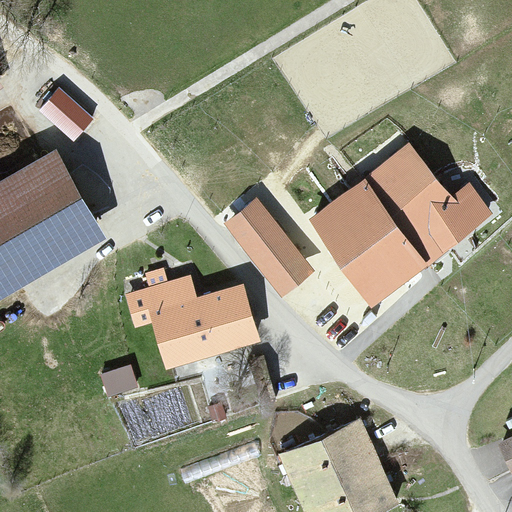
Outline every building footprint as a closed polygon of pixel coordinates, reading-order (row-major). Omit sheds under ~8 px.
[(410,147),(307,222),(371,310),(490,224),(464,188),(448,199),(410,147)] [(56,155),(0,184),(0,291),(100,238),(56,155)] [(315,272),(261,202),(227,228),(282,298),(315,272)] [(190,280),(145,291),(163,362),(254,339),(241,289),(196,300),(190,280)] [(355,417),(277,453),(304,511),(392,511),(398,509),(355,417)] [(511,439),(500,444),(511,473),(511,439)]
